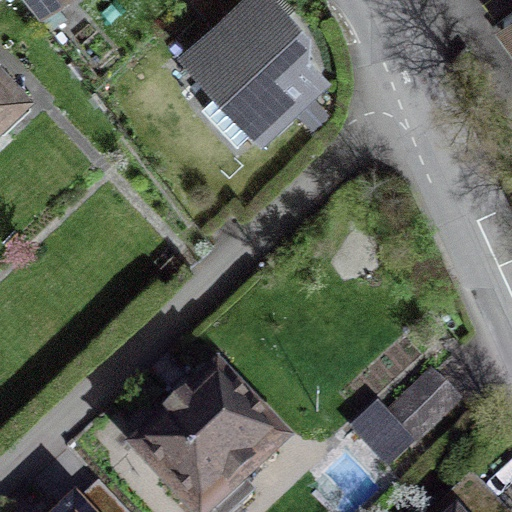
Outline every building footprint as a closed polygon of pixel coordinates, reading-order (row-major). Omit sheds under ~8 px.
[(34,0),(43,11),(57,0),(34,0)] [(295,27),(270,0),(192,0),(190,3),(217,32),(193,54),(224,87),(203,107),(237,144),(259,124),(262,127),(314,78),(290,51),(293,49),(296,46),(298,43),(299,39),(300,36),(299,32),(298,29),(295,27)] [(28,101),(0,71),(0,126),(1,128),(4,127),(28,104),(28,101)] [(378,410),(355,430),(388,466),(456,402),(432,376),(386,419),(378,410)] [(279,447),(218,383),(191,410),(186,405),(165,425),(170,429),(141,456),(194,511),(235,511),(253,496),(241,483),(279,447)] [(491,511),(469,488),(443,511),(491,511)]
